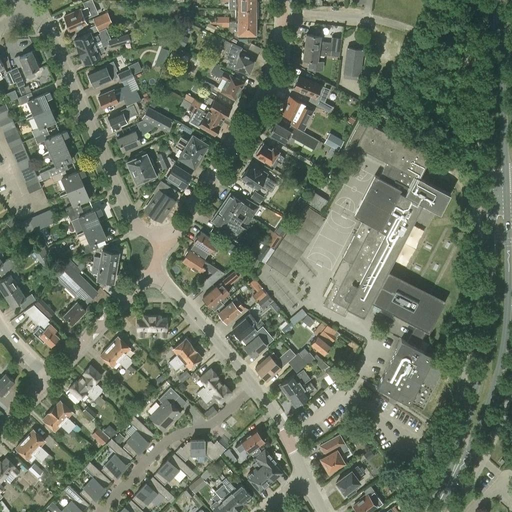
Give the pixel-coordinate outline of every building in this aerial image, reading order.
[(228,0),(229,2),(229,10),(235,10),(257,10),(257,1),(256,1),(255,0),(228,0)] [(91,14),(87,6),(86,7),(64,16),(67,25),(66,25),(68,31),(70,31),(87,24),(84,17),(91,14)] [(235,20),(235,22),(256,22),(256,17),(257,17),(257,10),(235,10),(235,20)] [(107,12),(92,19),(95,25),(110,19),(107,12)] [(113,26),(110,19),(95,25),(98,32),(113,26)] [(255,35),(256,35),(256,22),(222,22),(222,27),(228,27),(237,27),(237,35),(238,35),(238,38),(255,38),(255,35)] [(99,33),(91,36),(90,33),(73,40),(79,52),(109,39),(110,39),(106,29),(98,32),(99,33)] [(109,40),(109,39),(79,52),(84,65),(101,58),(99,53),(104,50),(103,47),(109,44),(110,47),(130,41),(128,34),(109,40)] [(305,34),(303,47),(331,52),(340,53),(342,38),(331,37),(330,42),(322,41),(322,37),(305,34)] [(182,45),(186,38),(179,35),(175,41),(182,45)] [(228,51),(225,58),(229,59),(226,66),(233,69),(248,75),(254,58),(239,52),(241,48),(232,43),(229,51),(228,51)] [(255,52),(257,45),(249,43),(248,50),(255,52)] [(161,47),(155,65),(164,61),(168,50),(161,47)] [(324,55),(330,56),(331,52),(303,47),(302,60),(307,61),(306,68),(322,71),(323,62),(316,60),(317,56),(323,57),(323,56),(324,57),(324,55)] [(358,75),(361,49),(346,47),(343,73),(358,75)] [(36,57),(34,52),(33,52),(32,52),(19,57),(26,73),(39,68),(35,58),(36,57)] [(128,66),(129,69),(118,74),(121,81),(132,76),(131,75),(142,70),(138,62),(128,66)] [(115,70),(112,63),(105,66),(88,73),(93,86),(110,79),(115,76),(113,71),(115,70)] [(215,75),(214,75),(226,81),(220,91),(235,99),(244,83),(218,69),(219,67),(214,65),(213,67),(209,64),(206,69),(210,72),(215,75)] [(16,67),(11,70),(16,81),(19,89),(22,96),(30,92),(31,92),(28,84),(23,86),(23,85),(24,84),(16,67)] [(11,70),(3,73),(8,85),(16,81),(11,70)] [(330,113),(333,107),(316,98),(321,86),(313,83),(313,82),(298,76),(293,88),(303,92),(302,92),(310,96),(308,101),(330,113)] [(204,81),(201,88),(211,92),(214,85),(204,81)] [(118,102),(118,101),(123,99),(126,106),(136,101),(140,99),(136,90),(131,92),(128,85),(117,90),(114,91),(113,90),(98,96),(103,108),(118,102)] [(22,96),(18,97),(21,103),(27,100),(32,111),(34,114),(49,108),(45,100),(51,97),(49,91),(32,98),(30,92),(22,96)] [(201,102),(186,94),(183,99),(191,103),(198,107),(201,102)] [(289,96),(281,112),(292,118),(290,121),(304,128),(313,110),(310,108),(310,107),(289,96)] [(207,107),(204,111),(222,122),(229,109),(214,100),(209,109),(207,107)] [(136,101),(126,106),(127,107),(121,110),(121,112),(108,118),(113,128),(127,122),(125,119),(137,114),(137,113),(140,111),(136,101)] [(197,109),(198,107),(191,103),(188,109),(195,113),(197,109)] [(138,137),(142,135),(154,126),(166,132),(167,131),(169,132),(171,129),(169,128),(171,123),(173,124),(174,122),(173,121),(173,120),(148,107),(142,119),(144,120),(137,123),(139,129),(135,130),(138,137)] [(39,128),(33,131),(35,136),(47,131),(45,126),(55,121),(49,108),(34,114),(35,118),(39,128)] [(0,119),(9,115),(7,109),(0,112),(0,119)] [(214,135),(222,122),(204,111),(200,118),(202,119),(199,126),(214,135)] [(9,115),(0,119),(0,126),(12,121),(9,115)] [(353,216),(362,220),(342,258),(346,260),(323,305),(342,315),(343,314),(340,312),(343,306),(350,310),(363,317),(370,302),(415,325),(406,342),(417,348),(426,331),(428,332),(444,301),(384,269),(419,202),(440,213),(449,195),(448,196),(423,182),(424,180),(419,177),(431,155),(430,154),(427,152),(426,153),(361,119),(347,145),(348,146),(350,142),(387,161),(379,177),(374,175),(353,216)] [(12,121),(0,126),(0,127),(2,132),(14,127),(12,121)] [(290,138),(291,136),(305,144),(314,149),(319,140),(291,124),(287,130),(275,123),(269,133),(285,142),(288,137),(290,138)] [(14,127),(2,132),(4,138),(17,132),(14,127)] [(49,150),(43,154),(44,156),(66,147),(63,138),(68,136),(66,130),(49,137),(47,131),(35,136),(38,142),(45,139),(49,150)] [(140,143),(138,137),(135,130),(117,138),(122,151),(141,144),(140,143)] [(17,132),(4,138),(7,143),(19,138),(17,132)] [(329,133),(324,143),(338,151),(344,141),(329,133)] [(181,137),(178,142),(200,156),(208,144),(192,135),(188,141),(181,137)] [(19,138),(7,143),(9,149),(22,143),(19,138)] [(193,167),(200,156),(178,142),(175,146),(182,151),(178,157),(193,167)] [(22,143),(9,149),(12,154),(24,149),(22,143)] [(278,162),(281,163),(284,157),(277,153),(278,151),(273,147),(272,149),(263,144),(256,155),(275,167),(278,162)] [(52,157),(56,166),(39,174),(41,180),(51,176),(64,170),(68,168),(66,163),(72,160),(66,147),(44,156),(45,158),(52,157)] [(331,147),(328,153),(334,156),(337,151),(331,147)] [(14,160),(27,154),(24,149),(12,154),(14,160)] [(168,157),(165,150),(157,153),(160,160),(168,157)] [(134,158),(127,161),(131,172),(153,163),(150,157),(148,158),(146,153),(145,154),(144,152),(141,152),(137,154),(136,156),(134,156),(134,158)] [(16,165),(29,160),(27,154),(14,160),(16,165)] [(171,165),(168,157),(160,160),(163,169),(171,165)] [(32,165),(29,160),(16,165),(19,171),(32,165)] [(153,169),(155,169),(153,163),(131,172),(136,183),(145,179),(146,182),(156,178),(155,175),(153,169)] [(183,187),(191,175),(173,164),(165,177),(173,182),(174,181),(183,187)] [(21,176),(34,171),(32,165),(19,171),(21,176)] [(260,171),(258,169),(257,170),(250,165),(241,178),(256,189),(260,183),(271,190),(276,183),(265,176),(267,174),(261,170),(260,171)] [(66,188),(60,192),(61,195),(83,185),(80,177),(86,175),(83,169),(67,176),(64,170),(51,176),(54,182),(62,179),(66,188)] [(24,182),(36,176),(34,171),(21,176),(24,182)] [(26,187),(39,182),(36,176),(24,182),(26,187)] [(164,193),(168,186),(160,180),(152,191),(154,192),(153,195),(154,196),(144,210),(152,216),(167,195),(164,193)] [(41,187),(39,182),(26,187),(29,193),(41,187)] [(74,205),(67,208),(69,214),(83,208),(80,202),(89,199),(83,185),(61,195),(62,197),(69,195),(74,205)] [(175,200),(170,197),(175,191),(168,186),(164,193),(167,195),(152,216),(160,221),(175,200)] [(254,191),(250,197),(259,203),(263,197),(254,191)] [(245,214),(246,213),(251,216),(257,207),(250,203),(248,205),(230,192),(222,203),(237,213),(239,208),(243,210),(241,212),(245,214)] [(313,192),(306,201),(321,211),(327,201),(313,192)] [(292,210),(297,214),(306,200),(301,197),(292,210)] [(237,213),(222,203),(217,210),(232,221),(233,220),(235,215),(246,223),(251,216),(246,213),(245,214),(241,212),(243,210),(239,208),(237,213)] [(83,227),(77,231),(78,233),(100,224),(97,216),(102,214),(100,208),(85,214),(83,208),(69,214),(72,220),(79,217),(83,227)] [(57,221),(51,209),(46,211),(51,224),(57,221)] [(245,232),(247,229),(243,227),(233,220),(232,221),(217,210),(211,221),(225,230),(229,226),(234,230),(239,234),(241,230),(245,232)] [(39,214),(45,227),(51,224),(46,211),(39,214)] [(45,227),(39,214),(34,216),(39,229),(45,227)] [(39,229),(34,216),(28,219),(34,231),(39,229)] [(283,217),(274,231),(281,236),(291,222),(283,217)] [(34,231),(28,219),(23,221),(28,234),(34,231)] [(23,236),(28,234),(23,221),(17,223),(23,236)] [(84,246),(86,253),(99,247),(96,241),(106,237),(100,224),(78,233),(79,236),(86,234),(90,243),(84,246)] [(200,231),(192,242),(193,243),(200,248),(196,254),(204,259),(212,247),(217,250),(220,245),(216,242),(216,241),(200,231)] [(274,246),(281,236),(276,232),(269,243),(274,246)] [(264,238),(259,234),(249,248),(255,252),(258,248),(260,249),(256,257),(264,262),(272,250),(265,244),(266,243),(262,240),(264,238)] [(204,259),(196,254),(200,248),(193,243),(189,249),(188,248),(181,260),(201,273),(205,268),(213,273),(218,269),(208,263),(203,260),(204,259)] [(225,251),(238,258),(243,250),(230,243),(225,251)] [(40,248),(34,252),(40,260),(46,256),(40,248)] [(101,257),(94,256),(93,262),(106,264),(106,261),(116,263),(118,252),(117,252),(118,249),(112,248),(111,250),(110,249),(109,250),(103,249),(101,257)] [(61,261),(58,254),(51,258),(54,264),(61,261)] [(0,272),(0,273),(20,260),(13,265),(9,259),(3,263),(0,257),(0,272)] [(71,260),(77,265),(80,262),(76,258),(75,259),(73,257),(71,260)] [(4,279),(0,281),(0,285),(6,294),(19,286),(11,274),(23,266),(20,260),(0,273),(4,279)] [(77,265),(71,260),(69,262),(66,262),(57,271),(82,296),(87,301),(87,302),(97,292),(78,273),(81,270),(85,274),(86,273),(77,265)] [(110,284),(113,280),(116,263),(106,261),(106,264),(93,262),(92,272),(98,274),(98,278),(104,279),(106,283),(110,284)] [(212,284),(224,273),(218,269),(213,273),(207,278),(212,284)] [(226,298),(224,296),(228,292),(225,288),(230,283),(225,278),(220,283),(202,298),(206,302),(206,303),(208,306),(209,306),(211,308),(211,307),(214,311),(223,304),(231,297),(229,295),(226,298)] [(32,292),(25,296),(19,286),(6,294),(13,306),(19,302),(22,307),(36,298),(32,292)] [(257,302),(258,301),(267,294),(262,288),(252,296),(257,302)] [(263,308),(272,300),(267,294),(258,301),(263,308)] [(86,310),(82,306),(87,301),(82,296),(78,300),(77,299),(63,314),(73,323),(86,310)] [(55,311),(41,297),(35,303),(50,316),(55,311)] [(227,323),(244,308),(236,298),(232,302),(231,301),(218,313),(218,314),(218,315),(220,318),(222,318),(227,323)] [(49,321),(50,320),(34,305),(25,312),(40,326),(33,332),(43,342),(45,340),(51,345),(60,336),(54,331),(56,328),(49,321)] [(247,334),(255,328),(254,327),(258,323),(250,314),(232,329),(235,332),(235,335),(237,338),(240,338),(243,342),(250,336),(247,334)] [(307,326),(313,318),(307,314),(302,322),(307,326)] [(144,331),(152,331),(152,316),(144,316),(143,318),(137,318),(137,331),(138,331),(138,337),(144,337),(144,331)] [(161,317),(152,316),(152,331),(160,332),(160,338),(165,338),(166,332),(167,319),(161,319),(161,317)] [(289,320),(290,321),(293,325),(298,322),(293,316),(289,320)] [(266,336),(263,338),(257,331),(264,324),(262,321),(255,328),(247,334),(250,336),(243,342),(246,345),(244,346),(245,347),(244,349),(247,352),(249,352),(253,356),(270,341),(266,336)] [(284,333),(293,325),(290,321),(288,322),(280,329),(284,333)] [(317,327),(313,333),(316,336),(326,325),(326,324),(321,321),(317,327)] [(316,336),(310,344),(324,354),(330,346),(327,343),(328,341),(335,332),(326,325),(316,336)] [(118,337),(109,346),(134,371),(135,370),(129,365),(133,361),(125,353),(129,349),(118,337)] [(168,362),(172,366),(193,348),(186,339),(173,349),(177,355),(168,362)] [(404,341),(396,350),(395,350),(376,386),(423,410),(447,363),(417,348),(406,342),(404,341)] [(132,373),(134,371),(109,346),(100,355),(112,367),(117,361),(126,369),(126,368),(132,373)] [(201,357),(193,348),(172,366),(175,370),(184,363),(188,368),(201,357)] [(295,354),(289,348),(278,358),(272,352),(269,356),(268,355),(255,367),(267,380),(295,354)] [(314,357),(309,351),(299,358),(304,365),(314,357)] [(339,375),(329,365),(315,374),(319,380),(328,374),(333,381),(339,375)] [(84,376),(81,379),(98,396),(98,395),(105,401),(108,398),(104,394),(106,393),(97,384),(96,385),(94,384),(101,377),(90,366),(83,374),(84,376)] [(211,368),(199,378),(206,386),(204,388),(203,387),(197,392),(201,397),(220,382),(216,378),(218,377),(211,368)] [(294,375),(293,375),(279,385),(287,395),(301,385),(310,378),(303,369),(294,375)] [(177,377),(181,382),(190,375),(186,370),(177,377)] [(8,389),(15,381),(6,373),(0,379),(0,393),(2,395),(3,394),(5,395),(9,390),(8,389)] [(114,378),(110,383),(117,389),(121,385),(114,378)] [(94,400),(98,396),(81,379),(78,382),(76,381),(68,389),(79,400),(87,391),(89,393),(88,394),(94,400)] [(159,388),(162,391),(169,384),(165,381),(159,388)] [(177,387),(182,392),(187,387),(182,382),(177,387)] [(224,384),(223,385),(220,382),(201,397),(205,403),(212,397),(211,396),(213,394),(220,402),(232,393),(224,384)] [(302,387),(301,385),(287,395),(295,406),(309,396),(306,393),(313,388),(309,382),(302,387)] [(180,413),(171,404),(174,400),(179,405),(184,400),(170,387),(158,399),(162,403),(159,407),(173,420),(180,413)] [(98,396),(94,400),(99,405),(100,404),(101,405),(105,401),(98,395),(98,396)] [(60,401),(51,410),(71,429),(76,425),(68,418),(72,413),(60,401)] [(92,420),(97,415),(87,406),(82,411),(92,420)] [(208,419),(217,412),(213,406),(204,413),(208,419)] [(163,430),(173,420),(159,407),(150,416),(163,430)] [(68,433),(71,429),(51,410),(43,419),(55,431),(60,425),(68,433)] [(138,451),(148,441),(147,441),(154,434),(133,415),(128,420),(138,430),(123,446),(133,456),(138,451)] [(110,436),(115,430),(109,424),(103,430),(110,436)] [(98,428),(91,435),(102,445),(109,438),(98,428)] [(33,430),(24,439),(44,458),(49,454),(41,446),(45,442),(33,430)] [(246,447),(249,452),(264,441),(256,430),(241,441),(242,442),(236,446),(240,452),(246,447)] [(125,438),(119,433),(113,439),(119,444),(125,438)] [(327,471),(343,462),(338,454),(347,449),(339,434),(319,445),(325,456),(320,458),(327,471)] [(124,464),(125,465),(132,457),(111,438),(106,443),(109,446),(106,450),(108,452),(109,461),(101,469),(111,479),(117,473),(116,472),(124,464)] [(41,461),(44,458),(24,439),(16,448),(28,460),(33,454),(41,461)] [(182,447),(180,446),(175,451),(185,461),(190,455),(196,455),(197,462),(204,462),(208,458),(213,462),(225,449),(216,440),(213,443),(211,440),(204,441),(204,439),(190,440),(190,441),(187,441),(182,447)] [(232,453),(229,448),(223,452),(227,457),(232,453)] [(374,454),(370,448),(363,453),(368,459),(374,454)] [(282,470),(264,449),(253,459),(260,467),(261,466),(272,478),(282,470)] [(154,475),(164,485),(179,468),(189,478),(195,472),(174,453),(167,460),(168,461),(160,470),(159,469),(154,475)] [(0,462),(0,473),(5,478),(10,473),(16,479),(20,474),(14,469),(15,468),(5,459),(1,463),(0,462)] [(102,487),(103,488),(110,480),(90,461),(84,467),(94,476),(79,492),(90,502),(95,497),(94,496),(102,487)] [(43,471),(34,463),(27,470),(30,472),(37,478),(43,471)] [(261,466),(260,467),(257,470),(255,468),(247,476),(259,490),(272,478),(261,466)] [(359,482),(356,478),(361,474),(361,473),(364,471),(360,467),(358,469),(356,467),(351,471),(350,470),(344,474),(345,476),(336,483),(344,494),(345,493),(347,497),(355,492),(352,488),(359,482)] [(204,480),(210,474),(206,469),(200,475),(204,480)] [(145,482),(136,493),(132,498),(142,508),(158,492),(168,501),(173,495),(152,476),(146,483),(145,482)] [(222,481),(223,483),(242,505),(252,497),(240,483),(235,488),(230,481),(229,482),(226,478),(222,481)] [(399,481),(394,485),(401,493),(406,489),(399,481)] [(216,493),(232,511),(234,511),(242,505),(223,483),(221,485),(223,487),(216,493)] [(78,511),(80,510),(81,511),(89,504),(68,484),(63,490),(73,499),(60,511),(78,511)] [(376,508),(382,503),(370,486),(364,491),(366,494),(359,499),(361,500),(352,506),(356,511),(368,511),(375,507),(376,508)] [(194,493),(189,487),(188,487),(183,492),(189,498),(194,493)] [(232,511),(216,493),(212,489),(208,493),(217,504),(212,508),(216,511),(232,511)] [(401,493),(398,495),(405,504),(413,497),(406,489),(401,493)] [(124,506),(117,511),(144,511),(130,499),(124,506)] [(60,511),(61,511),(51,502),(46,507),(51,511),(60,511)]
